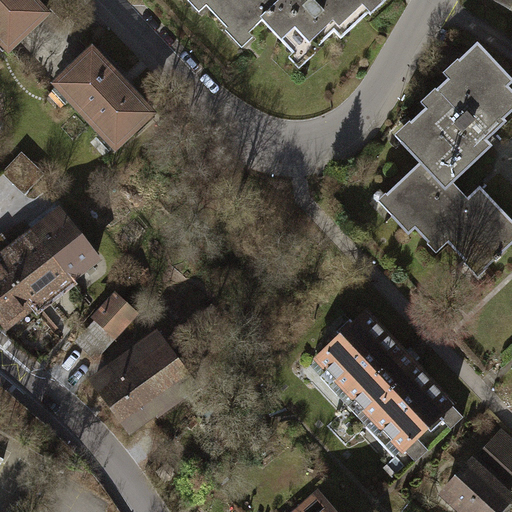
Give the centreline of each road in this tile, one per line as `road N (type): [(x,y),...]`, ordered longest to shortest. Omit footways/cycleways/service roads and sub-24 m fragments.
road 1 (residential): [(119,0),(240,125),(296,141),(324,135),(358,111),(429,0)]
road 2 (residential): [(0,356),(98,442),(149,511)]
